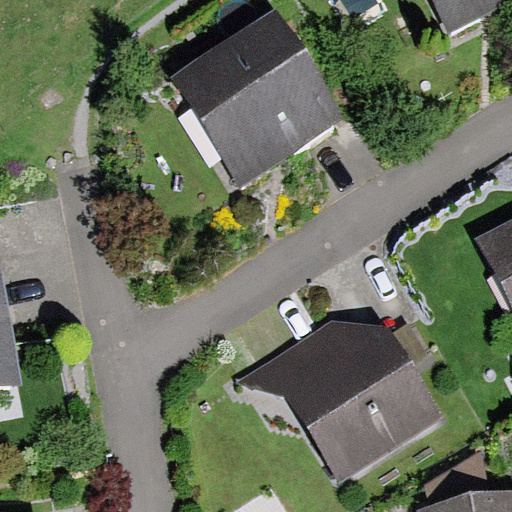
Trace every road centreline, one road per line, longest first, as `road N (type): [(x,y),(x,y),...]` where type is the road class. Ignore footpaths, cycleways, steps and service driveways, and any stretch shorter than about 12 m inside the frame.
road 1 (residential): [(511,127),(177,331),(114,341)]
road 2 (residential): [(114,341),(73,166)]
road 3 (residential): [(147,511),(114,341)]
